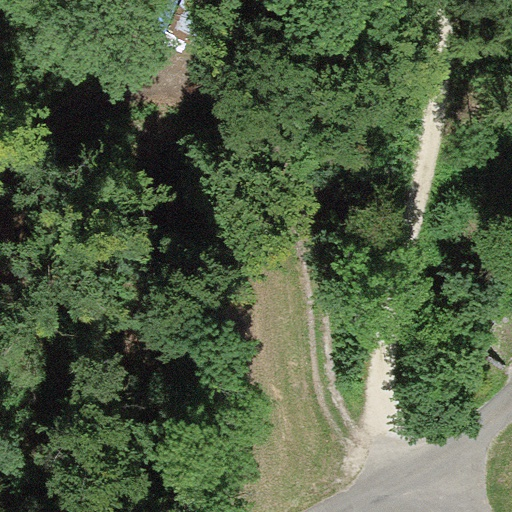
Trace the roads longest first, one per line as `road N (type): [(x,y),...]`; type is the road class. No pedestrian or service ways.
road 1 (track): [(0,164),(77,97),(130,71),(185,74),(256,139),(289,195),(316,385),(341,439),(367,472),(412,485)]
road 2 (track): [(412,485),(383,391),(383,324),(415,206),(452,0)]
road 3 (unclassified): [(511,397),(412,485)]
